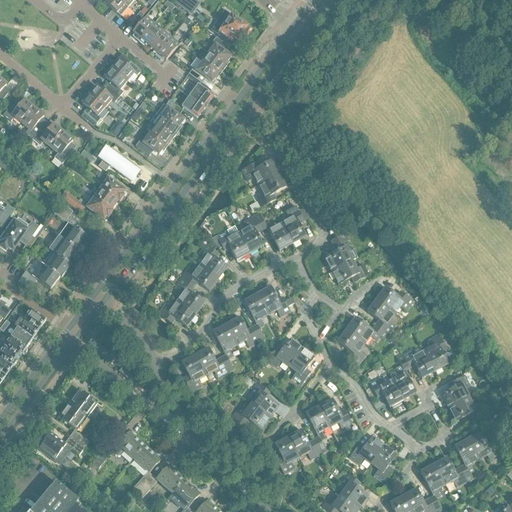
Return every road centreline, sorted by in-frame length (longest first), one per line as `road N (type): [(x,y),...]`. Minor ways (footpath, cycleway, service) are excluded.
road 1 (secondary): [(294,23),(86,295)]
road 2 (secondary): [(102,307),(306,32)]
road 3 (residential): [(269,511),(181,431),(156,364)]
road 4 (residential): [(156,364),(185,351),(228,292),(296,259)]
road 5 (residential): [(296,259),(325,237),(264,144)]
road 6 (secondary): [(0,442),(78,339)]
